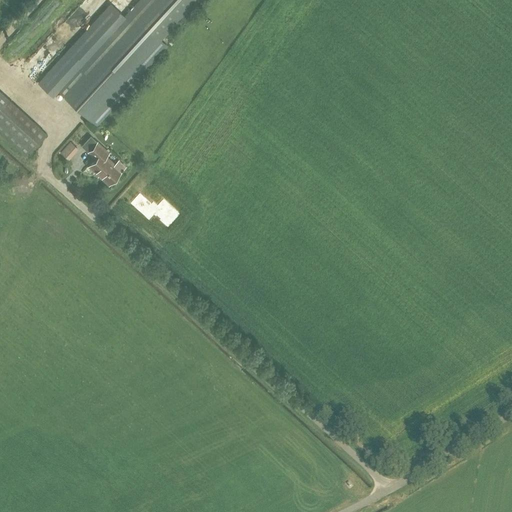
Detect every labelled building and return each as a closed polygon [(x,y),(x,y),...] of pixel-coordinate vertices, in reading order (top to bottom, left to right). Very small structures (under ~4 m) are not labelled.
[(63,0),(46,0),(54,9),(63,0)] [(139,0),(129,11),(57,89),(88,117),(160,38),(194,0),(139,0)] [(103,0),(89,24),(100,30),(114,7),(103,0)] [(22,52),(27,46),(14,36),(9,41),(22,52)] [(0,84),(0,126),(29,151),(40,138),(17,119),(27,107),(0,84)] [(66,134),(75,126),(68,119),(59,127),(66,134)] [(102,153),(105,149),(91,136),(82,145),(89,152),(96,159),(89,166),(109,184),(121,170),(102,153)] [(67,154),(71,157),(81,145),(77,142),(67,154)] [(156,207),(144,196),(134,207),(153,224),(158,219),(172,232),(185,218),(164,198),(156,207)]
